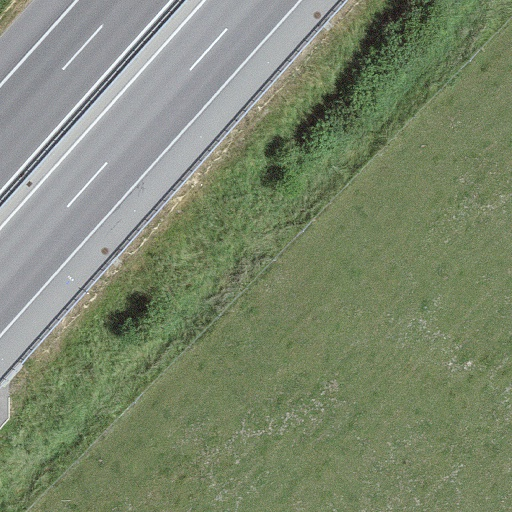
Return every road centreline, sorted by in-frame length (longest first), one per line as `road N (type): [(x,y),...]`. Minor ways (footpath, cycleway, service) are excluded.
road 1 (motorway): [(0,285),(255,0)]
road 2 (motorway): [(123,0),(0,138)]
